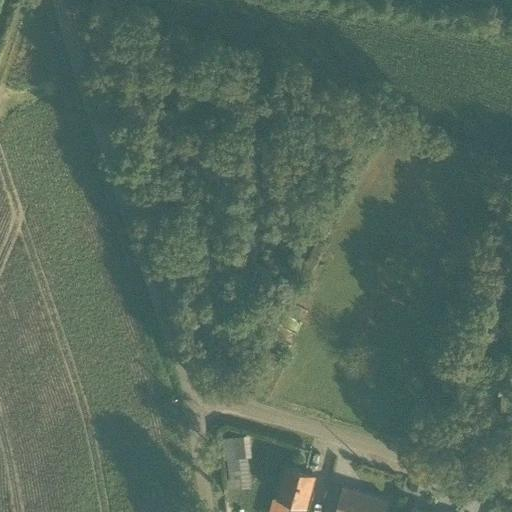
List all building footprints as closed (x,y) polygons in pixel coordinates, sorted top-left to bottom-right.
[(511,220),(511,197),(506,195),(493,234),(506,238),(511,220)] [(510,254),(493,248),(473,301),(489,307),(510,254)] [(511,318),(511,294),(511,295),(503,314),(503,315),(511,318)] [(511,385),(497,385),(497,397),(499,398),(499,413),(511,413),(511,385)] [(284,511),(304,511),(305,511),(307,511),(313,491),(309,490),(313,476),(286,469),(277,501),(287,504),(284,511)] [(384,511),(387,502),(342,488),(334,511),(384,511)]
